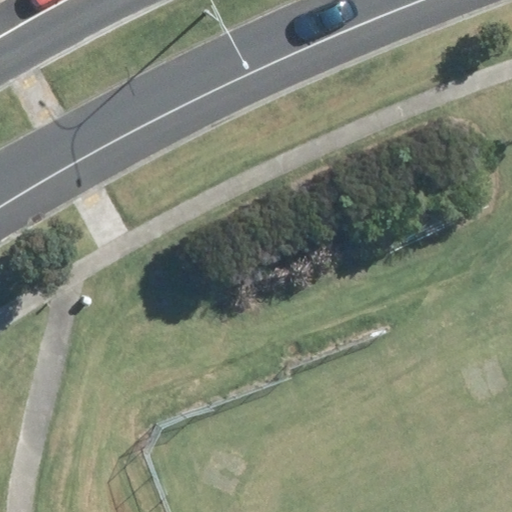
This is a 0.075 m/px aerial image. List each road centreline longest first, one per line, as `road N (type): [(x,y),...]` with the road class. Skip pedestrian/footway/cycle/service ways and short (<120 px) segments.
road 1 (secondary): [(389,0),(0,183)]
road 2 (secondary): [(0,50),(111,0)]
